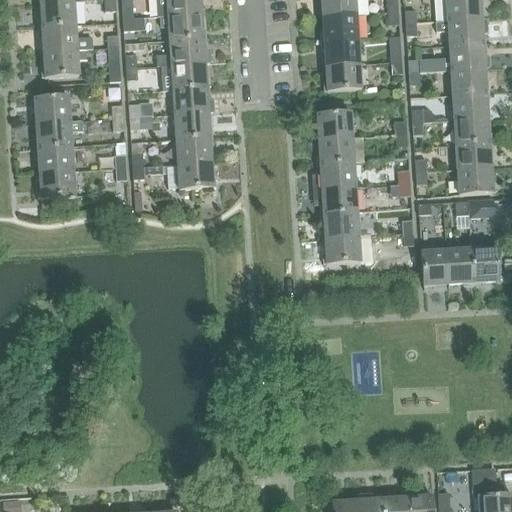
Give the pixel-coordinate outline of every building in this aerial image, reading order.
[(201,0),(155,0),(156,20),(168,19),(202,16),(201,0)] [(320,0),(322,20),(357,18),(355,0),(320,0)] [(479,0),(432,0),(435,25),(447,24),(481,22),(479,0)] [(115,2),(104,3),(105,15),(115,14),(115,2)] [(41,5),(42,31),(75,29),(74,3),(41,5)] [(397,15),(396,3),(386,3),(387,15),(397,15)] [(132,9),(121,9),(122,22),(133,21),(132,9)] [(415,26),(415,14),(404,15),(405,27),(415,26)] [(387,15),(387,28),(398,28),(397,15),(387,15)] [(168,19),(169,43),(204,40),(202,16),(168,19)] [(322,20),(324,45),(359,43),(357,18),(322,20)] [(133,21),(122,22),(123,34),(133,34),(133,21)] [(447,25),(435,25),(436,35),(448,35),(449,50),(482,48),(482,36),(485,36),(487,34),(486,24),(484,22),(481,23),(481,22),(447,24),(447,25)] [(405,27),(405,39),(416,39),(415,26),(405,27)] [(42,31),(44,55),(85,53),(92,52),(91,40),(76,41),(75,29),(42,31)] [(117,38),(106,39),(107,51),(118,50),(117,38)] [(205,52),(204,40),(169,43),(170,59),(157,60),(157,69),(171,68),(205,66),(210,66),(212,64),(211,53),(210,51),(205,52)] [(324,45),(325,70),(360,67),(359,43),(324,45)] [(444,62),(417,63),(418,76),(451,74),(484,72),(484,71),(487,71),(489,68),(488,59),(485,57),(483,57),(482,48),(449,50),(450,63),(444,63),(444,62)] [(107,51),(109,85),(120,84),(118,50),(107,51)] [(401,65),(400,52),(389,53),(390,65),(401,65)] [(85,53),(44,55),(46,82),(79,80),(78,63),(86,63),(85,53)] [(136,58),(125,59),(125,71),(136,70),(136,58)] [(418,76),(417,63),(407,64),(408,77),(418,76)] [(390,65),(391,78),(402,77),(401,65),(390,65)] [(171,68),(172,92),(207,89),(205,66),(171,68)] [(360,67),(325,70),(327,95),(362,92),(360,67)] [(125,71),(126,84),(137,83),(136,70),(125,71)] [(451,74),(452,99),(486,97),(484,72),(451,74)] [(408,77),(409,89),(419,89),(418,76),(408,77)] [(207,89),(172,92),(174,117),(209,115),(214,115),(215,113),(215,102),(213,100),(208,101),(207,89)] [(452,99),(454,123),(487,121),(486,97),(452,99)] [(35,102),(36,127),(70,125),(68,99),(35,102)] [(139,119),(138,108),(128,108),(129,120),(139,119)] [(122,121),(121,109),(111,109),(111,122),(122,121)] [(422,125),(422,112),(411,112),(411,126),(422,125)] [(174,117),(175,141),(210,139),(209,115),(174,117)] [(317,117),(319,143),(353,141),(352,115),(317,117)] [(140,133),(139,119),(129,120),(130,133),(140,133)] [(111,122),(112,135),(123,134),(122,121),(111,122)] [(454,123),(455,148),(489,146),(487,121),(454,123)] [(406,138),(405,123),(394,124),(395,138),(406,138)] [(36,127),(38,151),(71,149),(70,125),(36,127)] [(411,126),(412,138),(423,137),(422,125),(411,126)] [(395,138),(396,149),(407,149),(406,138),(395,138)] [(175,141),(177,167),(212,165),(210,139),(175,141)] [(319,143),(320,168),(355,166),(353,141),(319,143)] [(455,148),(457,172),(490,170),(489,146),(455,148)] [(38,151),(40,177),(73,174),(71,149),(38,151)] [(142,169),(142,157),(131,158),(132,170),(142,169)] [(126,171),(125,159),(114,159),(115,171),(126,171)] [(426,174),(425,161),(414,162),(415,175),(426,174)] [(382,164),(359,163),(358,174),(381,175),(382,164)] [(212,165),(177,167),(179,192),(213,190),(212,165)] [(313,182),(314,193),(356,190),(355,166),(320,168),(321,178),(317,178),(313,182)] [(132,170),(133,183),(143,182),(142,169),(132,170)] [(490,170),(457,172),(459,199),(492,197),(490,170)] [(115,171),(116,184),(127,183),(126,171),(115,171)] [(409,187),(408,173),(398,174),(399,188),(409,187)] [(73,174),(40,177),(41,202),(75,199),(73,174)] [(415,175),(416,187),(427,187),(426,174),(415,175)] [(399,188),(399,199),(410,198),(409,187),(399,188)] [(323,208),(324,217),(358,215),(356,190),(314,193),(314,205),(319,208),(323,208)] [(468,214),(473,214),(480,213),(479,203),(468,204),(468,214)] [(468,204),(454,205),(455,215),(468,214),(468,204)] [(417,207),(418,217),(430,217),(430,206),(417,207)] [(324,217),(325,242),(360,240),(358,215),(324,217)] [(413,237),(412,222),(401,223),(402,237),(413,237)] [(402,237),(403,248),(413,248),(413,237),(402,237)] [(360,240),(325,242),(327,268),(361,266),(360,240)] [(496,251),(471,253),(473,286),(498,284),(496,251)] [(471,253),(446,254),(448,288),(473,286),(471,253)] [(448,288),(446,254),(421,256),(423,289),(448,288)] [(478,500),(478,511),(511,511),(511,498),(505,499),(504,487),(472,489),(473,500),(478,500)] [(357,503),(356,503),(356,511),(382,511),(381,502),(373,502),(372,498),(370,496),(359,497),(357,499),(357,503)] [(432,511),(432,498),(406,500),(406,511),(432,511)] [(406,511),(406,500),(381,502),(382,511),(406,511)] [(356,511),(356,503),(332,505),(332,511),(356,511)]
